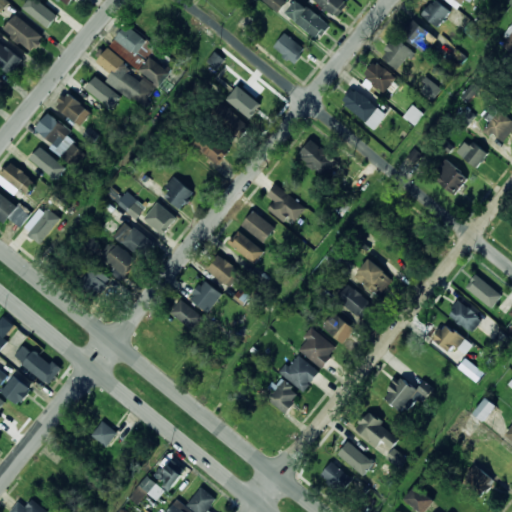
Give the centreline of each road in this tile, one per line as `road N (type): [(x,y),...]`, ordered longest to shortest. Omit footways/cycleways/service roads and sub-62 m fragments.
road 1 (residential): [(0,484),(391,0)]
road 2 (residential): [(511,268),(184,0)]
road 3 (secondary): [(322,511),(0,248)]
road 4 (residential): [(250,511),(511,189)]
road 5 (secondary): [(0,291),(268,511)]
road 6 (residential): [(117,0),(0,145)]
